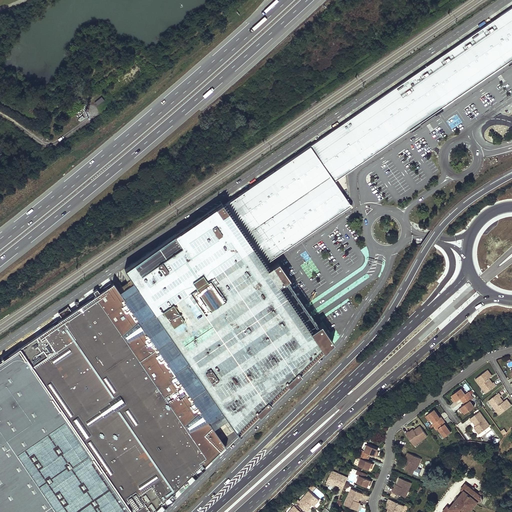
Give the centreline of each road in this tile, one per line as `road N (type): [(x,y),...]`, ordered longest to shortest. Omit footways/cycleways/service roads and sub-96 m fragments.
road 1 (motorway): [(511,172),(437,227),(352,355),(193,511)]
road 2 (motorway): [(0,261),(306,0)]
road 3 (motorway): [(284,0),(0,242)]
road 4 (primary): [(238,511),(473,305),(504,296)]
road 5 (primary): [(393,343),(208,511)]
road 6 (residential): [(374,511),(390,431),(436,392)]
road 7 (primary): [(437,239),(451,255),(449,276),(393,343)]
